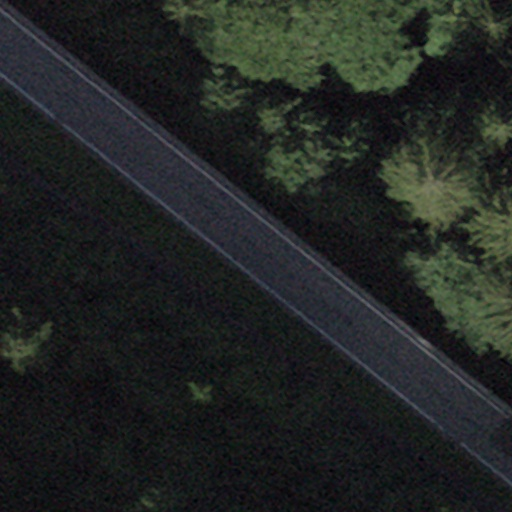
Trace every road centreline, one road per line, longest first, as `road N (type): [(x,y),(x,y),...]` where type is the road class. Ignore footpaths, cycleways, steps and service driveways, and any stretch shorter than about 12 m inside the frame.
road 1 (tertiary): [(0,43),(398,372),(511,453)]
road 2 (track): [(511,500),(335,407),(0,172)]
